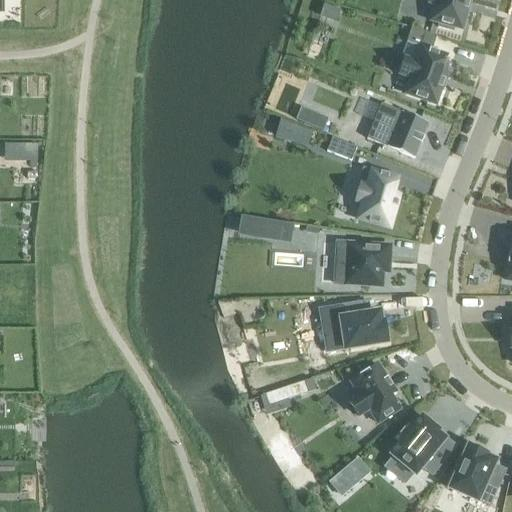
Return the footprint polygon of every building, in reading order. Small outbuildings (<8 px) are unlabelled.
[(430,0),(429,5),(435,7),(430,22),(439,25),(438,28),(452,33),(453,29),(462,31),(470,0),(430,0)] [(324,5),(320,17),(336,22),(340,10),(324,5)] [(405,60),(399,76),(410,80),(405,95),(435,106),(442,88),(436,86),(441,72),(446,57),(431,52),(436,37),(411,29),(406,43),(421,49),(416,64),(405,60)] [(381,105),(366,140),(383,147),(381,150),(382,150),(383,147),(392,151),(400,154),(413,160),(420,144),(421,145),(424,139),(422,138),(428,125),(381,105)] [(314,119),(311,127),(322,131),(327,120),(319,116),(314,119)] [(331,139),(326,153),(351,162),(356,149),(331,139)] [(391,195),(395,179),(370,172),(365,188),(359,186),(355,202),(361,204),(356,220),(387,229),(397,197),(391,195)] [(266,221),(263,240),(280,243),(283,224),(266,221)] [(334,244),(331,284),(343,285),(379,287),(379,272),(380,272),(385,273),(387,247),(346,245),(334,244)] [(344,319),(339,320),(344,350),(385,344),(382,324),(380,324),(378,314),(369,315),(367,302),(342,306),(344,319)] [(359,397),(349,404),(358,418),(368,411),(377,425),(399,410),(390,397),(394,394),(395,393),(394,392),(393,390),(388,381),(377,365),(350,383),(359,397)] [(304,382),(284,389),(288,399),(307,393),(304,382)] [(436,434),(438,432),(422,419),(413,431),(407,426),(395,440),(401,445),(398,449),(392,456),(392,457),(414,475),(415,475),(421,468),(432,476),(448,457),(437,448),(444,440),(436,434)] [(468,448),(450,490),(489,507),(505,472),(493,467),(495,462),(485,458),(486,456),(468,448)]
